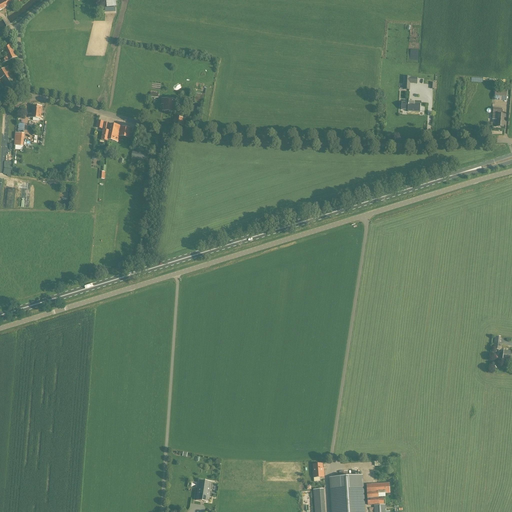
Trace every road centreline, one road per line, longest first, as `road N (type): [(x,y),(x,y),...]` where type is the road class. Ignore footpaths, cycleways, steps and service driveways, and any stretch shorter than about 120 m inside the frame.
road 1 (unclassified): [(0,329),(511,171)]
road 2 (unclassified): [(511,141),(216,138),(27,99)]
road 3 (primary): [(0,316),(440,179)]
